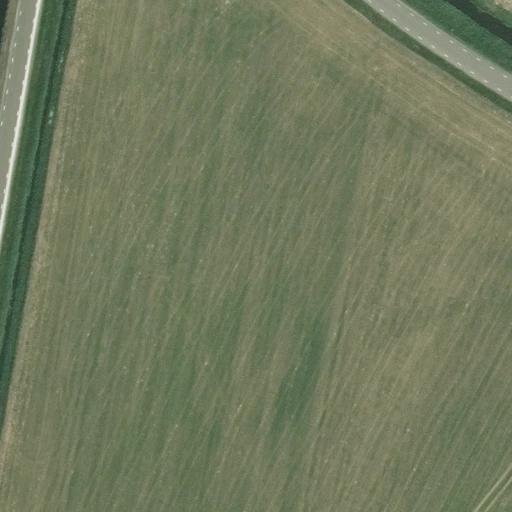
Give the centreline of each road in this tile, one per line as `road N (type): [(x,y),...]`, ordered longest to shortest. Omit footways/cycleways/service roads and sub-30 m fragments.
road 1 (tertiary): [(0,175),(31,0)]
road 2 (tertiary): [(511,87),(381,0)]
